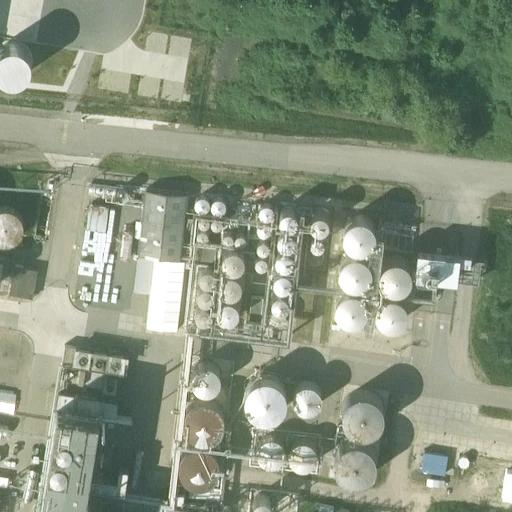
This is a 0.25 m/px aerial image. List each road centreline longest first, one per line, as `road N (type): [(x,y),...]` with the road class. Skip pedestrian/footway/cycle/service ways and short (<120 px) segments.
road 1 (unclassified): [(0,127),(511,177)]
road 2 (unknown): [(244,151),(263,0)]
